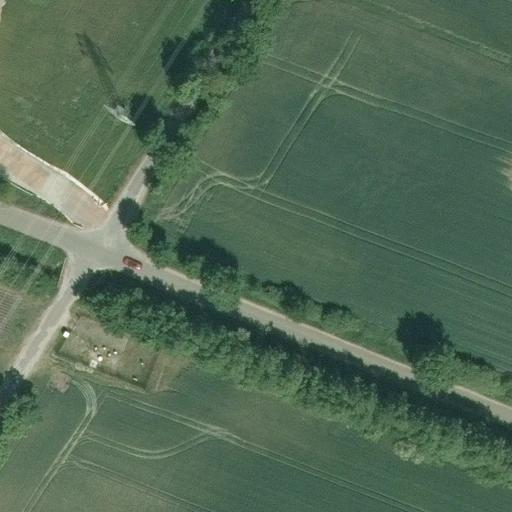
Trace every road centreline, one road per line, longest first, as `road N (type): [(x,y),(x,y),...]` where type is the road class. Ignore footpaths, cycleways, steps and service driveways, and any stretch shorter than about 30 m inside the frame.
road 1 (unclassified): [(95,247),(511,422)]
road 2 (unclassified): [(256,0),(95,247)]
road 3 (unclassified): [(95,247),(0,406)]
